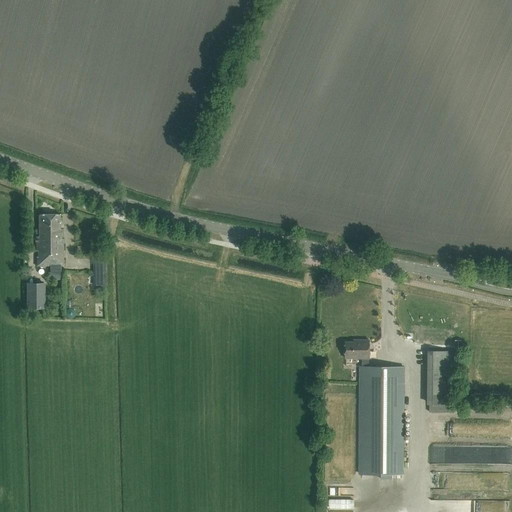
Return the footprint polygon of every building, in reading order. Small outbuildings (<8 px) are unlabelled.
[(37,267),(63,266),(63,242),(66,242),(66,240),(63,240),(63,230),(60,230),(60,215),(39,215),(39,237),(37,237),(37,252),(39,252),(39,258),(37,258),(37,267)] [(104,259),(93,259),(93,286),(105,286),(104,259)] [(28,308),(45,307),(43,284),(27,284),(27,285),(27,304),(28,304),(28,308)] [(369,358),(370,340),(354,340),(354,342),(345,342),(345,358),(362,358),(362,366),(361,474),(402,474),(403,366),(369,366),(369,358)] [(430,351),(430,404),(448,404),(448,351),(430,351)] [(464,466),(433,466),(433,474),(464,474),(464,466)] [(503,487),(503,475),(487,475),(487,488),(503,487)] [(338,511),(356,511),(357,498),(338,498),(338,511)]
